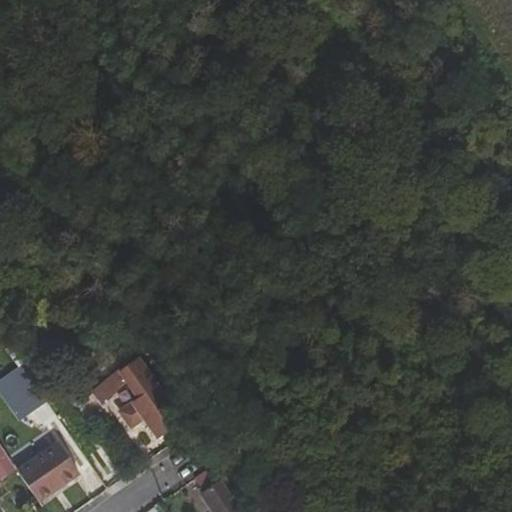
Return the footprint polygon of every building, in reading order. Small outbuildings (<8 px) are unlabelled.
[(15,343),(5,351),(17,369),(19,368),(32,359),(15,343)] [(48,410),(72,393),(60,384),(32,359),(19,368),(42,400),(48,410)] [(128,407),(154,443),(180,425),(164,403),(146,414),(137,401),(129,390),(141,382),(149,395),(155,390),(134,360),(90,390),(98,400),(119,385),(133,404),(128,407)] [(0,381),(0,398),(13,418),(42,400),(19,368),(17,369),(0,381)] [(129,390),(137,401),(146,414),(164,403),(155,390),(149,395),(141,382),(129,390)] [(56,445),(16,474),(38,504),(78,475),(56,445)] [(241,511),(212,468),(193,482),(203,496),(201,498),(211,511),(241,511)]
